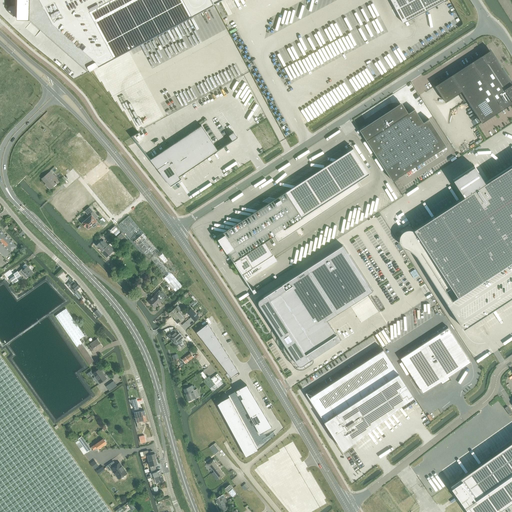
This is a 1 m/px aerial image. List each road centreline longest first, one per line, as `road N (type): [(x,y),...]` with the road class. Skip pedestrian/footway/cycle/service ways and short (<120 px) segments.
road 1 (unclassified): [(175,229),(487,29)]
road 2 (unclassified): [(0,200),(76,276),(122,341),(161,460)]
road 3 (unclassified): [(346,507),(468,415),(511,362)]
road 4 (tertiary): [(175,229),(61,88)]
road 5 (tertiary): [(57,96),(172,231)]
road 6 (unclassified): [(79,268),(140,316),(161,364),(159,400)]
road 7 (tertiary): [(159,400),(129,327),(79,268)]
road 8 (tertiary): [(254,351),(175,229)]
road 9 (tertiary): [(172,231),(254,351)]
